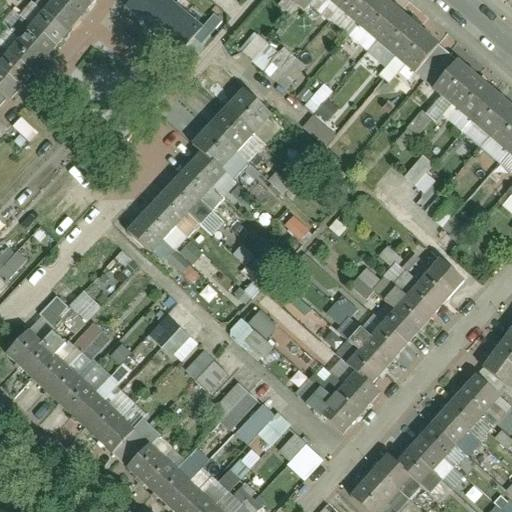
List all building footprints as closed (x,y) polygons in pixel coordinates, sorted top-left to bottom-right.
[(96,0),(56,0),(0,66),(0,94),(10,103),(96,0)] [(135,0),(127,10),(181,55),(201,31),(164,0),(135,0)] [(391,0),(335,0),(419,72),(443,45),(391,0)] [(240,52),(285,92),(303,71),(259,32),(240,52)] [(511,102),(451,51),(425,81),(511,154),(511,102)] [(315,115),(331,92),(321,85),(305,108),(315,115)] [(202,144),(209,150),(140,225),(166,248),(238,168),(231,161),(278,109),(254,87),(202,144)] [(421,137),(430,120),(418,114),(409,130),(421,137)] [(20,120),(13,128),(29,143),(36,135),(20,120)] [(424,195),(435,183),(425,175),(433,166),(422,157),(404,178),(424,195)] [(241,171),(235,182),(252,192),(259,181),(241,171)] [(237,207),(248,198),(239,187),(228,195),(237,207)] [(511,215),(511,199),(509,197),(502,208),(511,215)] [(390,268),(399,258),(386,248),(378,258),(390,268)] [(461,276),(434,251),(339,356),(348,364),(351,366),(313,409),(322,417),(334,428),(373,385),(367,380),(461,276)] [(365,301),(379,281),(364,270),(350,290),(365,301)] [(82,293),(69,309),(87,324),(101,309),(82,293)] [(345,298),(326,313),(339,330),(337,331),(344,341),(358,330),(350,319),(357,314),(345,298)] [(511,365),(511,307),(474,361),(501,380),(511,365)] [(266,340),(277,327),(259,311),(248,324),(266,340)] [(258,364),(272,350),(242,319),(227,333),(258,364)] [(161,350),(180,366),(198,346),(179,329),(161,350)] [(120,457),(142,433),(35,334),(13,358),(120,457)] [(121,346),(111,358),(122,367),(132,354),(121,346)] [(203,353),(185,373),(209,395),(228,375),(203,353)] [(414,477),(487,395),(461,372),(389,453),(379,443),(339,488),(366,511),(368,511),(406,470),(414,477)] [(237,384),(210,415),(231,434),(258,403),(237,384)] [(295,435),(277,454),(305,482),(323,463),(295,435)] [(129,469),(176,511),(231,511),(155,442),(129,469)] [(489,511),(511,511),(511,505),(502,497),(489,511)]
